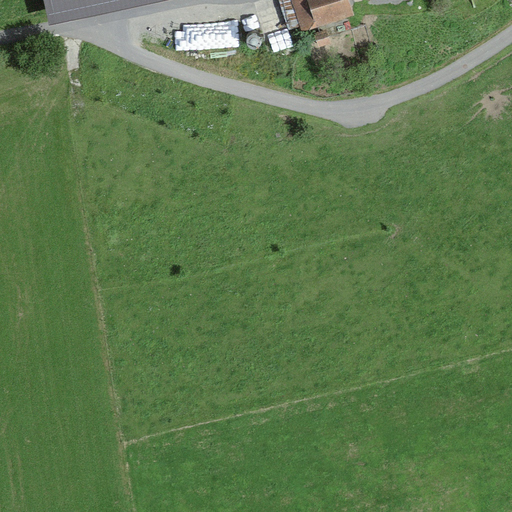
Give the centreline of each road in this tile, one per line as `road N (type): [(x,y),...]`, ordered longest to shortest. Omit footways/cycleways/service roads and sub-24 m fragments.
road 1 (unknown): [(124,12),(182,50),(301,93),(353,102),(445,74),(511,28)]
road 2 (residential): [(188,0),(0,36)]
